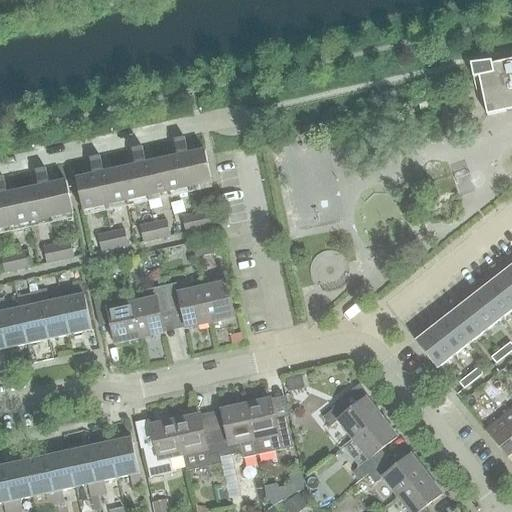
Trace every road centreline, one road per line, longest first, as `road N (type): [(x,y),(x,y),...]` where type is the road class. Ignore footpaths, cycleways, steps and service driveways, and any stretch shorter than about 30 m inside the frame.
road 1 (residential): [(0,406),(73,391),(141,389),(287,355)]
road 2 (residential): [(0,169),(228,120)]
road 3 (residential): [(499,511),(378,356),(358,344)]
road 4 (residential): [(287,355),(244,155)]
road 5 (residential): [(358,344),(511,219)]
